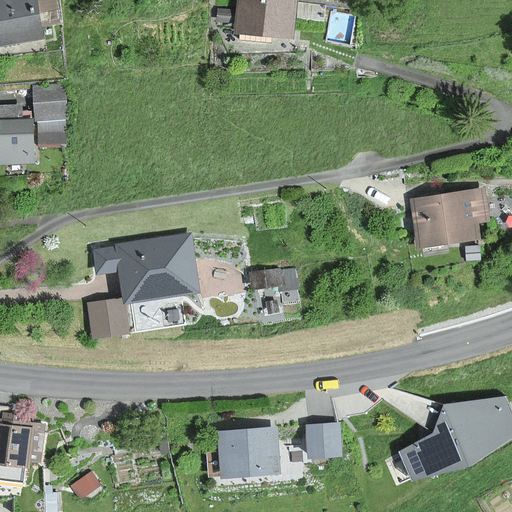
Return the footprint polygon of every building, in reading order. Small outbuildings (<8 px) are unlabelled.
[(0,0),(0,44),(42,38),(35,0),(0,0)] [(239,0),(237,32),(293,36),(295,0),(239,0)] [(40,119),(41,142),(63,141),(62,86),(36,86),(37,119),(40,119)] [(32,120),(0,121),(0,162),(34,161),(33,146),(32,120)] [(483,189),(413,199),(420,246),(479,238),(477,221),(487,219),(483,189)] [(117,249),(95,252),(98,271),(122,268),(126,301),(196,292),(189,236),(116,245),(117,249)] [(258,301),(300,299),(298,263),(256,265),(258,301)] [(122,300),(91,305),(96,337),(127,332),(122,300)] [(436,435),(402,452),(413,479),(469,465),(511,434),(511,419),(503,398),(447,406),(436,435)] [(0,463),(29,467),(30,459),(40,460),(44,425),(0,418),(0,463)] [(337,423),(309,425),(311,456),(339,454),(337,423)] [(277,429),(221,433),(224,477),(280,473),(277,429)] [(209,447),(209,468),(222,468),(221,447),(209,447)]
